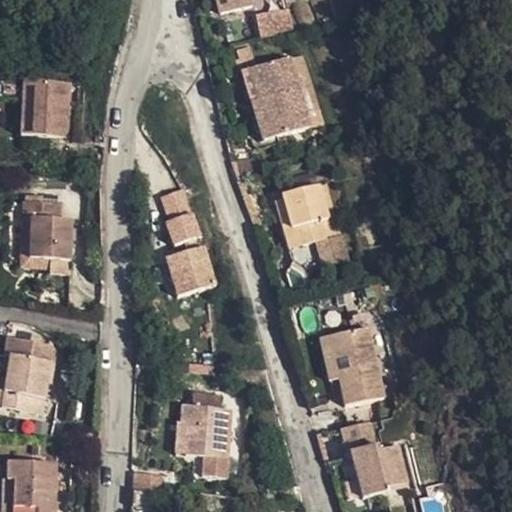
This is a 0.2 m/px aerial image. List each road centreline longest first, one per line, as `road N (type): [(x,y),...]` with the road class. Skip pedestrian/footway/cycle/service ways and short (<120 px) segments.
road 1 (residential): [(148,43),(177,55),(200,90),(272,366),(322,511)]
road 2 (residential): [(110,511),(120,152),(148,43)]
